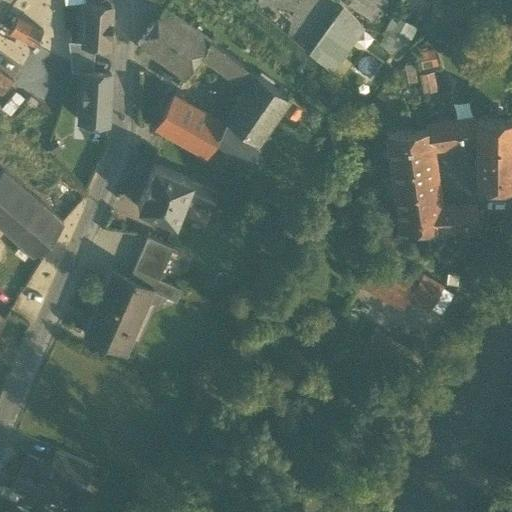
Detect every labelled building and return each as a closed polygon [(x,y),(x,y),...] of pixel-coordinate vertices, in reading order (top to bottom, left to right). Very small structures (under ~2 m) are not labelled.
[(345,8),(363,26),(381,0),(350,0),(345,8)] [(78,2),(75,42),(81,42),(84,5),(85,5),(85,2),(78,2)] [(307,51),(330,70),(363,26),(345,8),(342,4),(307,51)] [(94,44),(109,45),(109,44),(108,44),(111,7),(85,5),(84,5),(81,42),(81,43),(94,44)] [(137,43),(184,77),(200,54),(210,40),(163,6),(137,43)] [(392,13),(383,31),(407,44),(417,26),(392,13)] [(8,33),(34,45),(37,41),(44,32),(18,19),(8,33)] [(200,54),(225,72),(235,57),(210,40),(200,54)] [(71,72),(82,73),(82,71),(92,72),(93,58),(94,44),(81,43),(81,42),(75,42),(68,41),(68,42),(69,56),(71,72)] [(225,72),(245,86),(255,72),(235,57),(225,72)] [(79,121),(107,123),(108,104),(109,87),(110,73),(92,72),(82,71),(82,73),(79,121)] [(245,86),(223,118),(255,140),(288,95),(255,72),(245,86)] [(203,152),(212,137),(220,121),(171,94),(154,125),(203,152)] [(424,123),(424,127),(426,139),(432,138),(434,145),(475,138),(475,115),(468,115),(424,123)] [(511,116),(475,115),(475,138),(475,184),(511,185),(511,116)] [(223,118),(220,121),(212,137),(242,159),(255,140),(223,118)] [(385,130),(389,156),(428,151),(427,146),(426,139),(424,127),(385,130)] [(389,156),(392,180),(431,174),(428,151),(389,156)] [(137,207),(173,221),(181,203),(187,205),(191,194),(197,180),(154,163),(147,179),(143,189),(137,207)] [(0,169),(0,224),(34,254),(63,220),(2,167),(0,169)] [(394,190),(395,203),(434,197),(431,174),(392,180),(393,184),(394,190)] [(191,194),(211,202),(216,188),(197,180),(191,194)] [(399,226),(438,224),(435,203),(434,197),(395,203),(396,205),(399,226)] [(476,201),(435,203),(438,224),(476,222),(476,201)] [(146,235),(133,266),(132,266),(128,276),(147,284),(146,286),(153,289),(158,277),(171,246),(146,235)] [(360,282),(370,288),(384,263),(374,257),(360,282)] [(394,269),(384,263),(370,288),(380,294),(394,269)] [(83,331),(120,347),(128,330),(146,286),(147,284),(128,276),(109,268),(83,331)] [(405,276),(394,269),(380,294),(391,300),(405,276)] [(421,271),(415,282),(407,295),(417,301),(432,277),(421,271)] [(415,282),(405,276),(391,300),(401,306),(407,295),(415,282)] [(442,283),(432,277),(417,301),(428,308),(442,283)] [(371,362),(384,369),(401,340),(377,326),(364,348),(376,354),(371,362)] [(132,332),(128,330),(120,347),(125,349),(132,332)] [(360,355),(371,362),(376,354),(364,348),(360,355)] [(60,475),(80,483),(89,463),(57,449),(51,464),(63,469),(60,475)] [(43,491),(52,495),(60,475),(63,469),(51,464),(26,453),(13,485),(35,494),(43,491)]
